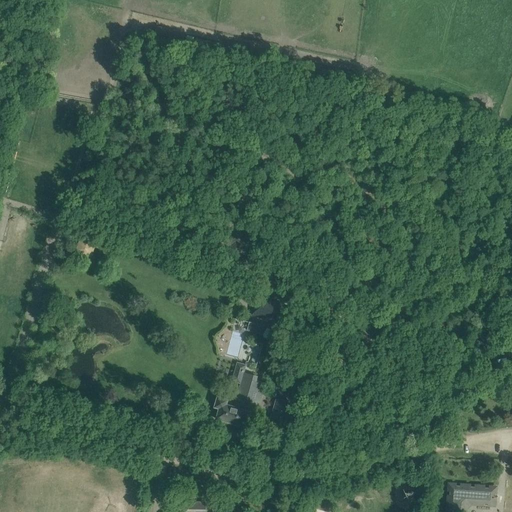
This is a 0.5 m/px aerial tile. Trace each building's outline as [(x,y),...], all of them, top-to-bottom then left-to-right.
[(186,33),(157,26),(155,35),(154,39),(183,46),(184,41),(186,33)] [(93,247),(86,244),(83,252),(90,254),(93,247)] [(259,294),(252,314),(280,325),(288,304),(259,294)] [(250,321),(266,326),(267,321),(251,316),(250,321)] [(257,324),(255,333),(263,335),(266,327),(257,324)] [(218,398),(215,407),(220,409),(217,419),(226,422),(225,424),(228,425),(229,423),(232,424),(232,426),(235,426),(235,425),(244,427),(246,420),(255,423),(257,414),(255,413),(256,409),(254,409),(261,382),(257,380),(258,376),(245,373),(241,387),(239,387),(235,398),(237,398),(234,407),(227,405),(229,401),(218,398)] [(275,398),(269,422),(284,426),(291,402),(275,398)] [(468,502),(493,504),(494,489),(451,486),(449,511),(463,511),(464,505),(468,502)] [(175,511),(205,511),(205,503),(176,503),(175,511)]
